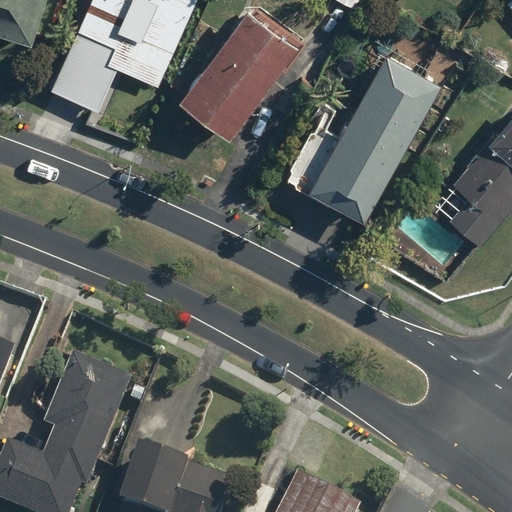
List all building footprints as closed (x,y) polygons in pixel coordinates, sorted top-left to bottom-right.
[(0,0),(0,24),(39,36),(49,0),(0,0)] [(92,0),(55,83),(102,104),(121,64),(162,82),(198,0),(92,0)] [(185,93),(235,130),(303,38),(253,2),(185,93)] [(316,181),(371,212),(448,73),(393,43),(316,181)] [(454,216),(483,242),(511,208),(511,112),(456,177),(474,193),(454,216)] [(23,351),(0,342),(0,405),(1,406),(23,351)] [(91,485),(136,376),(75,351),(46,423),(57,427),(46,453),(10,438),(0,463),(0,497),(36,511),(72,511),(85,483),(91,485)] [(231,511),(243,476),(145,443),(121,511),(231,511)] [(360,511),(365,504),(301,471),(279,511),(360,511)]
